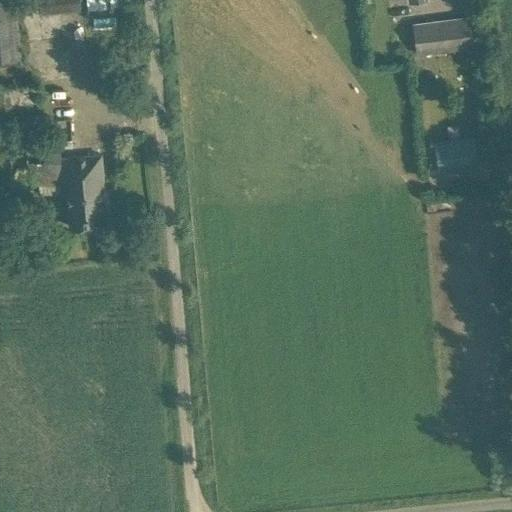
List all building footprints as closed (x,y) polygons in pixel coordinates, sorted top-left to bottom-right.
[(20,56),(15,4),(39,2),(40,9),(80,6),(79,0),(0,0),(0,58),(0,59),(20,56)] [(121,6),(120,0),(87,0),(89,8),(121,6)] [(413,24),(417,52),(472,44),(469,16),(413,24)] [(434,139),(437,170),(475,166),(472,135),(434,139)] [(101,153),(61,156),(62,179),(63,191),(66,191),(69,226),(102,223),(99,188),(104,187),(101,153)]
